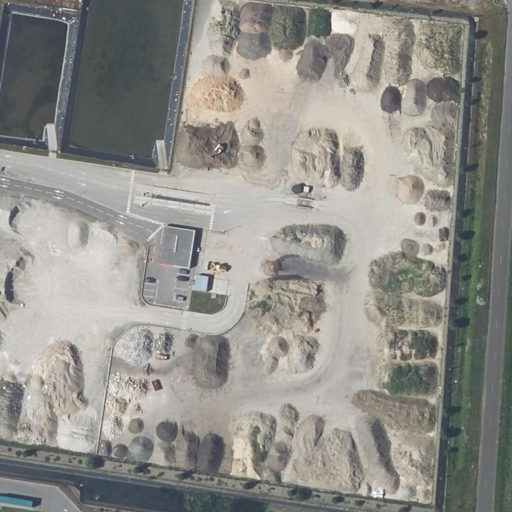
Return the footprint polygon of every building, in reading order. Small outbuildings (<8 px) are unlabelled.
[(49,186),(73,190),(73,189),(75,180),(51,177),(49,186)] [(49,186),(0,178),(0,273),(59,283),(73,190),(49,186)] [(164,228),(159,266),(190,270),(196,233),(164,228)] [(196,289),(210,291),(211,276),(197,274),(196,289)] [(25,331),(18,379),(22,381),(43,384),(41,398),(54,400),(63,338),(55,337),(50,336),(51,325),(22,321),(21,331),(25,331)] [(57,400),(94,406),(106,329),(69,323),(57,400)] [(6,377),(2,408),(13,410),(18,379),(6,377)] [(39,414),(13,410),(2,408),(0,408),(0,458),(7,460),(11,433),(35,437),(39,414)]
